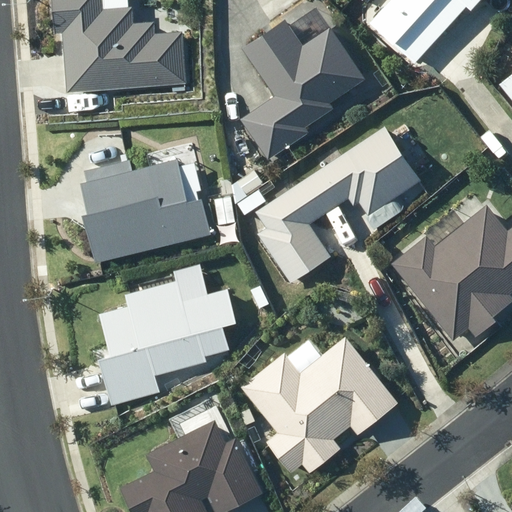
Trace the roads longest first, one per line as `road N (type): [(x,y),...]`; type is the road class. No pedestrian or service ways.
road 1 (residential): [(376,511),(511,404)]
road 2 (residential): [(31,511),(0,370)]
